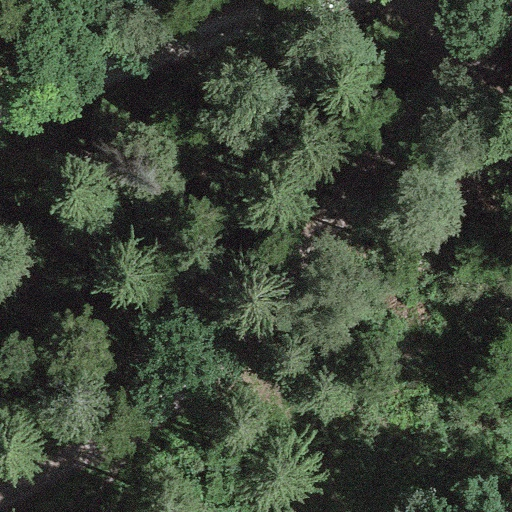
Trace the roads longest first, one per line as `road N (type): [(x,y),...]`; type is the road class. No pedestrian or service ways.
road 1 (track): [(511,31),(432,138),(265,321),(0,511)]
road 2 (track): [(267,0),(0,93)]
